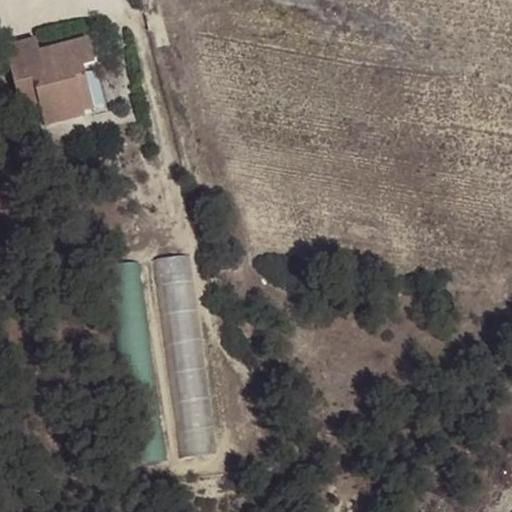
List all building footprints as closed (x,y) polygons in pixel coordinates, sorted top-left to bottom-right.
[(79,93),(89,91),(84,72),(74,74),(73,68),(83,66),(94,63),(87,39),(38,51),(35,41),(4,48),(19,109),(39,103),(44,125),(84,115),(83,110),(79,93)] [(74,74),(84,72),(83,66),(73,68),(74,74)] [(94,108),(89,91),(79,93),(83,110),(94,108)] [(153,259),(177,458),(215,453),(191,255),(153,259)] [(103,266),(127,464),(165,460),(140,262),(103,266)]
